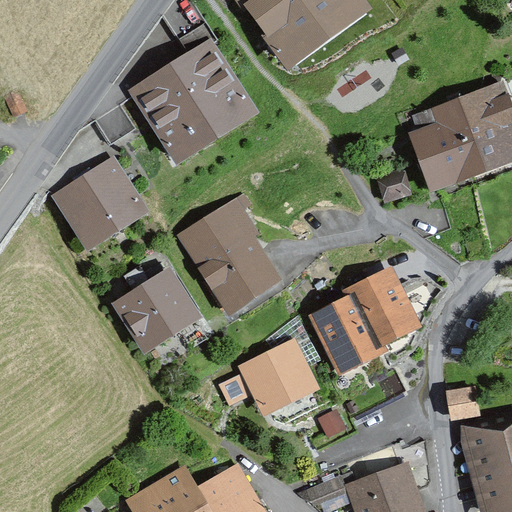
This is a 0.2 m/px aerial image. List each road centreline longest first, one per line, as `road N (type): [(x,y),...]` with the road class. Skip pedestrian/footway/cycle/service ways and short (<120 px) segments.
road 1 (unclassified): [(511,252),(470,285),(438,340),(450,511)]
road 2 (tertiary): [(159,0),(0,209)]
